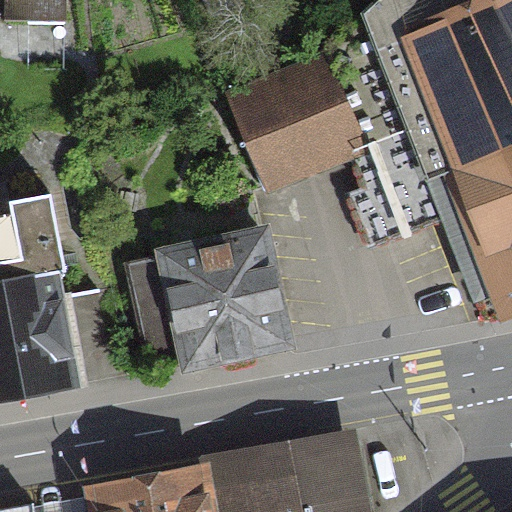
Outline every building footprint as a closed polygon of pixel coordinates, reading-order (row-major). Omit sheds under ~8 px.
[(511,0),(382,0),(361,8),(483,323),(511,313),(511,0)] [(339,57),(239,96),(270,177),(370,138),(339,57)] [(273,232),(171,257),(196,358),(298,333),(273,232)] [(66,279),(0,289),(0,396),(82,384),(66,279)] [(354,511),(342,441),(229,461),(237,511),(354,511)] [(237,511),(229,461),(97,484),(101,511),(237,511)]
